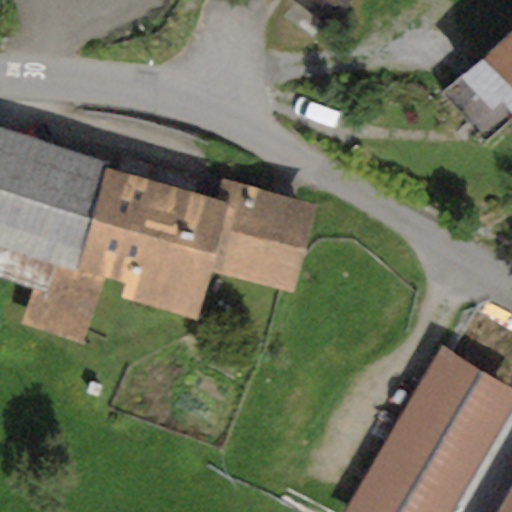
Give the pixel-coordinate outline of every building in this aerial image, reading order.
[(333,0),(362,31),(395,0),(333,0)] [(137,163),(1,120),(0,121),(0,262),(67,283),(77,251),(106,261),(137,163)] [(254,196),(137,163),(106,261),(133,270),(153,277),(144,304),(228,324),(246,265),(325,292),(348,207),(258,182),(254,196)] [(77,251),(67,283),(52,329),(107,348),(133,270),(106,261),(77,251)] [(470,511),(511,446),(511,380),(462,349),(359,511),(470,511)]
